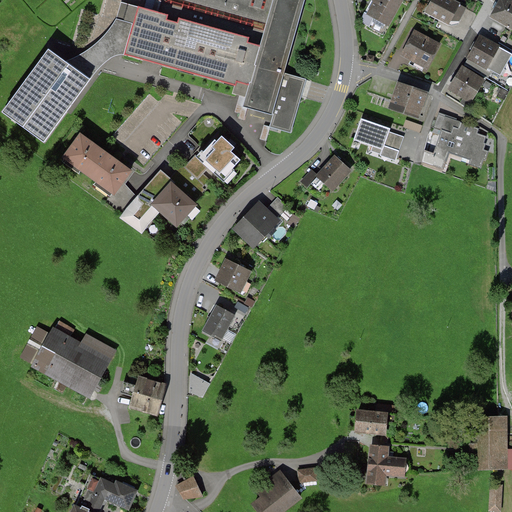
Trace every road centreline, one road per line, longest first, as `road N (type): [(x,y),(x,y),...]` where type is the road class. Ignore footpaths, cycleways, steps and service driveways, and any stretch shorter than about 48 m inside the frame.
road 1 (residential): [(161,497),(191,277),(224,220),(317,134),(346,66)]
road 2 (residential): [(379,70),(436,92),(498,135),(501,304)]
